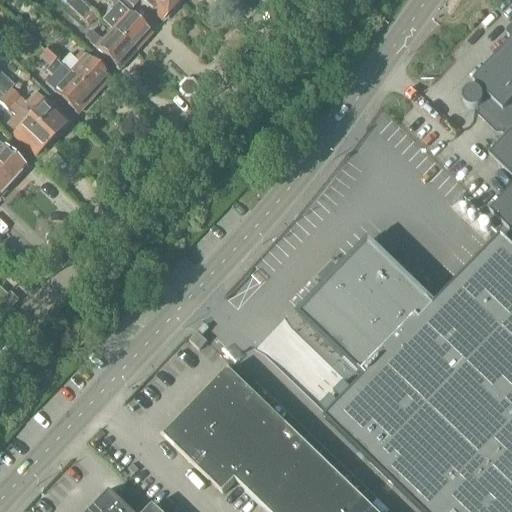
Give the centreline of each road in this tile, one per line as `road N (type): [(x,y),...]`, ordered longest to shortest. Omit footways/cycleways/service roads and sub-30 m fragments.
road 1 (tertiary): [(0,510),(319,154),(430,0)]
road 2 (unclassified): [(0,350),(335,0)]
